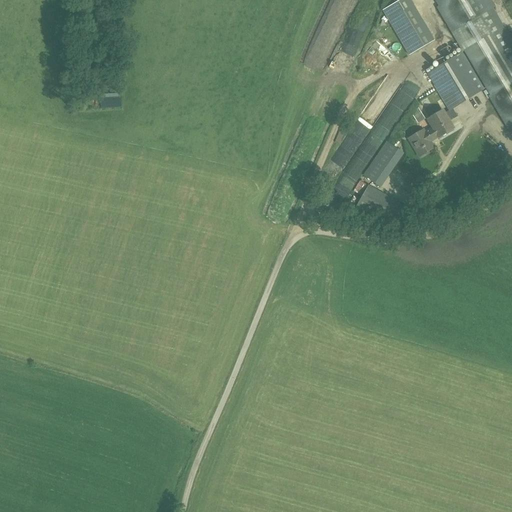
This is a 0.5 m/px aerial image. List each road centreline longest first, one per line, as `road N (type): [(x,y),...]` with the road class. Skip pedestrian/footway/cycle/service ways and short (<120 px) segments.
road 1 (unclassified): [(182,511),(202,447),(296,237)]
road 2 (track): [(296,237),(404,241),(444,230),(511,179)]
road 3 (unknown): [(404,241),(471,106)]
